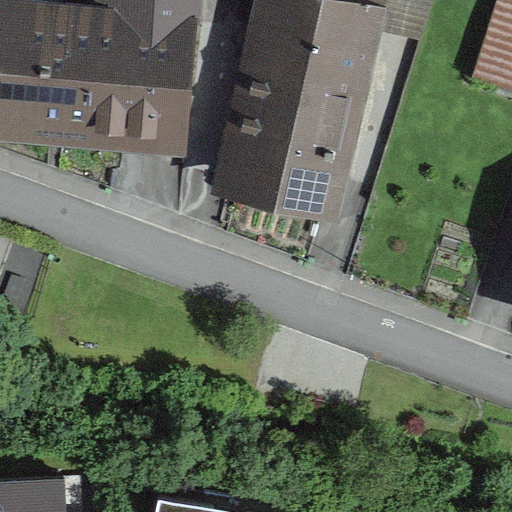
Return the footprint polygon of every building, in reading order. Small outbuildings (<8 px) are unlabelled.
[(0,140),(195,161),(220,0),(106,0),(106,17),(0,10),(0,140)] [(263,0),(225,200),(347,223),(389,0),(263,0)] [(511,0),(496,0),(471,82),(511,94),(511,0)] [(511,282),(502,315),(511,317),(511,282)] [(91,511),(91,486),(0,489),(0,511),(91,511)]
